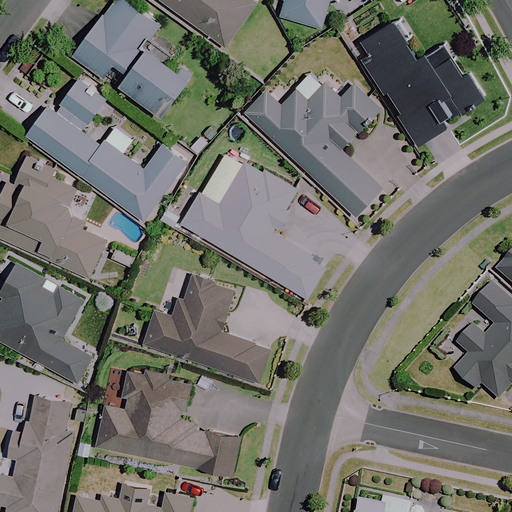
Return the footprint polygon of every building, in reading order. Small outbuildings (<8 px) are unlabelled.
[(161,23),(129,0),(113,0),(73,57),(103,79),(114,64),(127,74),(118,86),(161,117),(189,79),(144,46),(161,23)] [(160,0),(224,47),(258,0),(160,0)] [(283,0),(278,16),(321,29),(329,0),(283,0)] [(419,59),(394,21),(364,41),(374,56),(363,63),(418,146),(445,127),(443,124),(484,97),(467,72),(463,75),(442,43),(419,59)] [(144,169),(126,156),(137,140),(112,122),(101,138),(98,142),(82,130),(107,96),(75,72),(46,111),(15,89),(0,109),(0,121),(23,138),(25,135),(143,221),(187,162),(163,144),(144,169)] [(379,110),(351,84),(339,97),(325,83),(308,100),(296,89),(280,106),(265,92),(246,113),(358,221),(386,192),(341,149),(379,110)] [(262,173),(225,151),(182,224),(306,298),(333,253),(290,227),(285,224),(291,215),(284,211),(297,189),(264,170),(262,173)] [(0,188),(0,219),(1,219),(0,221),(0,241),(90,277),(106,237),(69,223),(82,188),(54,177),(57,168),(25,156),(16,181),(5,177),(0,188)] [(511,251),(496,269),(511,283),(511,251)] [(43,276),(17,261),(4,284),(0,290),(0,343),(76,387),(93,357),(62,339),(84,300),(58,285),(53,294),(37,285),(43,276)] [(193,274),(184,300),(177,298),(171,316),(155,310),(144,343),(259,382),(270,349),(220,332),(235,289),(193,274)] [(511,386),(511,300),(491,283),(472,304),(495,324),(488,333),(476,322),(458,342),(470,352),(455,369),(478,389),(482,384),(500,400),(511,386)] [(192,381),(114,365),(106,404),(97,447),(233,475),(241,437),(197,428),(198,424),(184,422),(192,381)] [(70,403),(34,395),(29,421),(14,418),(6,457),(17,459),(13,475),(0,472),(0,504),(7,506),(5,511),(56,511),(73,429),(65,428),(70,403)] [(124,498),(101,493),(100,498),(77,493),(72,511),(189,511),(193,498),(166,492),(162,508),(145,504),(148,490),(127,485),(124,498)] [(410,511),(413,502),(386,496),(384,502),(366,498),(362,511),(410,511)]
